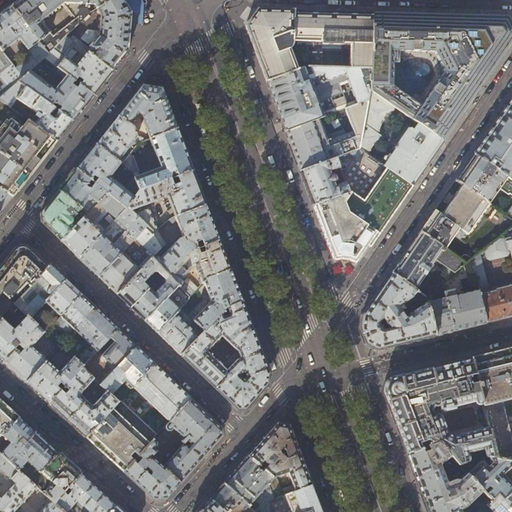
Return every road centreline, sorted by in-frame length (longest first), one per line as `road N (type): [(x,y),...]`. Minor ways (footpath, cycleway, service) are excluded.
road 1 (secondary): [(183,6),(314,355)]
road 2 (residential): [(511,65),(314,355)]
road 3 (residential): [(244,433),(17,216)]
road 4 (residential): [(17,216),(183,6)]
road 5 (residential): [(511,332),(354,371),(314,355)]
road 6 (residential): [(0,379),(144,511)]
road 7 (secondary): [(314,355),(373,511)]
